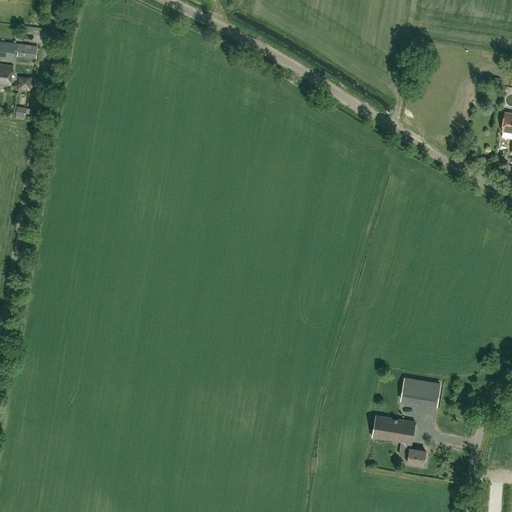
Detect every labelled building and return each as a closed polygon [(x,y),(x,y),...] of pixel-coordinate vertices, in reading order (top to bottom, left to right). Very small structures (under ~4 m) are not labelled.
[(14,51),(15,43),(0,41),(0,58),(13,60),(14,51)] [(36,59),(37,46),(18,43),(17,56),(36,59)] [(0,86),(10,87),(12,66),(0,64),(0,86)] [(21,119),(23,110),(14,107),(11,117),(21,119)] [(511,113),(504,112),(501,131),(511,132),(511,148),(511,153),(511,113)] [(452,135),(457,137),(460,128),(455,126),(452,135)] [(404,377),(401,399),(436,405),(439,383),(404,377)] [(411,443),(415,422),(375,415),(372,436),(401,441),(399,454),(408,456),(407,462),(423,465),(426,451),(410,448),(411,443)]
